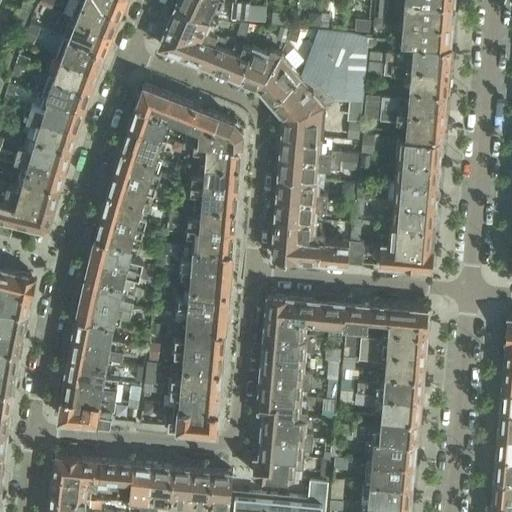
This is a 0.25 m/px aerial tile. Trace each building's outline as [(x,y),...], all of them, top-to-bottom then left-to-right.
[(25,0),(23,6),(32,9),(34,3),(26,0),(25,0)] [(78,0),(72,15),(113,31),(117,20),(120,13),(90,0),(78,0)] [(90,0),(120,13),(125,0),(90,0)] [(177,0),(176,3),(210,18),(215,5),(220,8),(223,0),(177,0)] [(380,0),(379,16),(388,16),(389,0),(380,0)] [(406,0),(405,17),(452,21),(453,12),(455,10),(455,4),(454,1),(454,0),(451,0),(406,0)] [(232,17),(250,18),(251,4),(251,2),(233,1),(232,17)] [(168,22),(211,39),(224,45),(228,38),(209,29),(214,19),(210,18),(176,3),(168,22)] [(250,18),(265,19),(266,5),(251,4),(250,18)] [(32,9),(23,6),(14,28),(23,32),(32,9)] [(274,21),(286,22),(287,12),(274,12),(274,21)] [(330,13),(322,12),(321,24),(329,25),(330,13)] [(64,34),(106,50),(113,31),(72,15),(64,34)] [(403,39),(415,40),(450,44),(451,34),(453,31),(453,26),(452,22),(452,21),(405,17),(403,39)] [(370,29),(370,19),(356,18),(356,28),(370,29)] [(41,25),(31,21),(23,40),(34,44),(41,25)] [(211,39),(168,22),(161,40),(163,45),(202,61),(211,39)] [(238,34),(246,36),(251,23),(242,23),(238,34)] [(287,40),(291,29),(282,26),(278,37),(287,40)] [(322,29),(302,73),(272,99),(285,115),(326,100),(333,97),(352,99),(363,100),(369,37),(345,31),(322,29)] [(57,53),(99,68),(106,50),(64,34),(57,53)] [(202,61),(241,77),(253,48),(245,44),(241,52),(224,45),(211,39),(202,61)] [(370,60),(450,67),(452,44),(450,44),(415,40),(414,53),(387,51),(387,52),(371,51),(370,60)] [(241,77),(259,84),(282,50),(272,46),(271,50),(255,43),(253,48),(241,77)] [(259,84),(272,99),(302,73),(282,50),(259,84)] [(50,73),(92,87),(99,68),(57,53),(50,73)] [(411,86),(448,89),(450,67),(370,60),(369,70),(385,71),(385,72),(412,75),(411,86)] [(13,74),(21,77),(25,65),(18,62),(13,74)] [(46,94),(85,107),(92,87),(50,73),(43,93),(46,94)] [(169,113),(189,121),(196,102),(145,81),(138,100),(169,113)] [(10,82),(6,94),(14,97),(18,85),(10,82)] [(366,104),(446,112),(448,89),(411,86),(410,98),(367,94),(366,104)] [(30,110),(79,126),(85,107),(46,94),(41,106),(32,103),(30,110)] [(363,100),(352,99),(350,115),(362,116),(363,100)] [(130,123),(167,136),(170,126),(165,124),(169,113),(138,100),(134,111),(130,123)] [(283,132),(323,136),(326,100),(285,115),(283,132)] [(196,102),(189,121),(197,124),(196,126),(205,126),(211,108),(196,102)] [(446,112),(366,104),(365,116),(408,119),(407,131),(444,135),(446,112)] [(196,126),(195,138),(242,142),(243,128),(235,118),(211,108),(205,126),(196,126)] [(32,133),(72,146),(79,126),(30,110),(27,118),(36,121),(32,133)] [(130,123),(123,144),(155,155),(159,144),(163,145),(167,136),(130,123)] [(283,132),(282,153),(342,158),(343,149),(322,147),(323,136),(283,132)] [(17,150),(66,165),(72,146),(32,133),(28,145),(19,143),(17,150)] [(363,153),(373,153),(374,135),(365,134),(363,153)] [(398,156),(440,159),(441,150),(443,148),(443,143),(442,140),(442,138),(399,134),(398,156)] [(206,160),(240,163),(242,142),(195,138),(194,147),(208,148),(206,160)] [(123,144),(116,166),(157,179),(160,169),(153,167),(156,156),(155,155),(123,144)] [(66,165),(17,150),(15,158),(24,161),(20,173),(61,184),(64,173),(66,165)] [(280,173),(320,177),(321,165),(341,166),(342,158),(282,153),(280,173)] [(396,177),(438,181),(439,171),(441,170),(442,164),(440,161),(440,159),(398,156),(396,177)] [(194,171),(193,180),(239,184),(240,163),(206,160),(205,172),(194,171)] [(357,160),(345,160),(345,167),(357,168),(357,160)] [(116,166),(109,188),(143,198),(147,187),(154,189),(157,179),(116,166)] [(5,190),(55,204),(57,197),(61,184),(20,173),(16,185),(7,183),(5,190)] [(280,173),(278,193),(328,198),(329,190),(320,189),(320,177),(280,173)] [(364,196),(366,176),(359,175),(357,195),(364,196)] [(438,181),(396,177),(394,199),(436,203),(437,193),(439,191),(440,185),(438,183),(438,181)] [(203,202),(237,205),(239,184),(193,180),(192,189),(204,190),(203,202)] [(55,204),(5,190),(0,188),(0,216),(44,227),(50,224),(55,204)] [(143,198),(109,188),(106,199),(103,210),(145,222),(148,212),(140,210),(143,198)] [(328,198),(278,193),(276,213),(318,217),(319,205),(328,205),(328,198)] [(358,200),(354,200),(353,217),(362,218),(363,213),(364,213),(365,197),(358,197),(358,200)] [(394,199),(392,221),(434,224),(435,215),(437,213),(438,207),(436,204),(436,203),(394,199)] [(237,205),(203,202),(202,215),(190,213),(189,222),(235,226),(237,205)] [(145,222),(103,210),(99,223),(97,232),(131,241),(134,229),(142,232),(145,222)] [(274,234),(321,237),(325,238),(326,230),(317,229),(318,217),(276,213),(274,234)] [(362,219),(353,218),(351,238),(360,239),(362,219)] [(390,242),(432,245),(433,236),(435,233),(436,229),(434,226),(434,224),(392,221),(390,242)] [(199,244),(233,246),(235,226),(189,222),(188,231),(200,232),(199,244)] [(94,241),(91,251),(142,264),(144,256),(135,254),(137,243),(131,241),(97,232),(94,241)] [(272,254),(319,258),(321,237),(274,234),(272,254)] [(319,258),(348,261),(350,240),(325,238),(321,237),(319,258)] [(350,240),(348,261),(360,262),(362,241),(350,240)] [(434,246),(432,245),(390,242),(383,241),(381,264),(432,268),(434,246)] [(182,254),(181,262),(231,267),(233,246),(199,244),(190,243),(189,255),(182,254)] [(86,272),(128,282),(130,271),(140,274),(142,264),(91,251),(89,260),(86,272)] [(187,283),(230,286),(231,267),(181,262),(180,271),(188,272),(187,283)] [(0,305),(2,306),(11,268),(0,265),(0,305)] [(2,306),(29,309),(30,305),(36,279),(32,273),(11,268),(2,306)] [(86,272),(82,291),(133,303),(134,294),(125,292),(128,282),(86,272)] [(178,294),(177,302),(228,306),(230,286),(187,283),(186,295),(178,294)] [(79,305),(77,312),(119,321),(121,310),(131,312),(133,303),(82,291),(79,305)] [(268,312),(306,316),(308,297),(269,294),(268,312)] [(308,297),(306,316),(330,318),(329,328),(342,329),(342,321),(344,300),(308,297)] [(344,300),(342,321),(367,323),(368,314),(385,315),(386,304),(344,300)] [(184,312),(183,323),(226,327),(228,306),(177,302),(177,311),(184,312)] [(389,325),(427,329),(429,308),(386,304),(385,315),(384,325),(389,325)] [(29,309),(2,306),(0,305),(0,326),(25,329),(26,321),(29,309)] [(77,312),(73,332),(124,342),(126,333),(117,331),(119,321),(77,312)] [(266,331),(315,336),(316,328),(305,327),(306,316),(268,312),(266,331)] [(153,322),(152,332),(161,333),(162,323),(153,322)] [(174,342),(224,346),(226,327),(183,323),(182,335),(175,334),(174,342)] [(427,329),(389,325),(388,337),(361,334),(360,345),(425,350),(427,329)] [(0,345),(21,348),(24,337),(25,329),(0,326),(0,345)] [(266,331),(264,351),(306,355),(307,343),(314,344),(315,336),(266,331)] [(69,352),(112,359),(114,349),(123,351),(124,342),(73,332),(69,352)] [(160,343),(151,342),(149,359),(158,360),(160,343)] [(179,363),(222,366),(224,346),(174,342),(173,351),(180,352),(179,363)] [(0,366),(18,368),(21,348),(0,345),(0,366)] [(385,369),(423,372),(425,350),(360,345),(359,356),(386,358),(385,369)] [(339,358),(340,347),(326,346),(325,357),(329,357),(339,358)] [(132,363),(140,364),(145,365),(146,353),(134,351),(132,363)] [(306,355),(264,351),(262,371),(311,375),(312,367),(304,366),(306,355)] [(66,371),(118,379),(119,372),(110,370),(112,359),(69,352),(66,371)] [(337,377),(339,358),(329,357),(328,376),(329,376),(337,377)] [(504,383),(511,383),(511,360),(506,360),(505,363),(504,365),(503,371),(505,373),(504,383)] [(157,381),(159,362),(148,361),(145,380),(157,381)] [(170,382),(220,386),(222,366),(179,363),(178,375),(171,374),(170,382)] [(137,380),(143,381),(145,365),(140,364),(137,380)] [(0,386),(15,388),(18,368),(0,366),(0,386)] [(357,378),(356,388),(421,394),(423,372),(385,369),(384,380),(357,378)] [(66,371),(62,392),(105,397),(107,388),(116,390),(118,379),(66,371)] [(260,390),(302,394),(303,383),(311,383),(311,375),(262,371),(260,390)] [(336,397),(337,377),(329,376),(327,397),(336,397)] [(164,384),(145,382),(144,390),(163,392),(164,384)] [(177,392),(176,403),(219,407),(220,386),(170,382),(169,391),(177,392)] [(502,405),(511,406),(511,383),(504,383),(504,385),(502,388),(501,394),(503,397),(502,405)] [(0,407),(12,409),(13,400),(15,388),(0,386),(0,407)] [(381,412),(419,416),(421,394),(356,388),(355,399),(382,402),(381,412)] [(265,411),(308,415),(309,407),(301,406),(302,394),(260,390),(259,407),(265,408),(265,411)] [(105,397),(62,392),(59,413),(111,418),(112,410),(103,409),(105,397)] [(219,407),(176,403),(175,415),(166,414),(166,423),(217,427),(219,407)] [(501,419),(500,432),(511,432),(511,406),(502,405),(502,406),(500,410),(499,415),(501,419)] [(0,426),(9,427),(12,409),(0,407),(0,426)] [(264,422),(263,430),(313,434),(314,427),(307,426),(308,415),(265,411),(264,413),(263,415),(262,420),(264,422)] [(352,433),(370,434),(417,438),(419,416),(381,412),(380,424),(353,421),(352,433)] [(0,447),(6,448),(7,439),(9,427),(0,426),(0,447)] [(260,448),(261,450),(304,454),(305,443),(312,443),(313,434),(263,430),(262,440),(260,443),(260,448)] [(498,453),(498,454),(511,454),(511,432),(500,432),(499,441),(497,444),(496,450),(498,453)] [(368,456),(413,460),(415,458),(416,451),(414,448),(415,439),(417,439),(417,438),(370,434),(368,456)] [(253,471),(295,475),(296,462),(304,462),(304,454),(261,450),(261,455),(255,455),(253,471)] [(51,470),(53,473),(100,477),(102,458),(55,454),(54,463),(52,465),(51,470)] [(496,476),(511,477),(511,454),(498,454),(497,463),(495,466),(494,471),(496,475),(496,476)] [(366,478),(411,482),(413,479),(414,473),(412,470),(413,460),(368,456),(366,478)] [(323,457),(321,478),(329,479),(331,457),(323,457)] [(100,477),(109,478),(132,480),(134,461),(102,458),(100,477)] [(134,461),(132,480),(130,500),(142,501),(140,511),(149,511),(154,462),(134,461)] [(174,464),(154,462),(149,511),(158,511),(159,502),(170,503),(174,464)] [(189,511),(193,466),(174,464),(170,503),(182,504),(181,511),(189,511)] [(214,468),(193,466),(189,511),(197,511),(198,506),(210,507),(214,468)] [(220,511),(229,511),(232,491),(233,469),(214,468),(210,507),(221,508),(220,511)] [(51,493),(92,496),(93,485),(108,487),(109,478),(100,477),(53,473),(52,482),(50,485),(50,490),(51,493)] [(331,497),(343,498),(345,476),(333,475),(331,497)] [(494,490),(494,498),(511,499),(511,477),(496,476),(496,477),(493,480),(493,486),(494,490)] [(294,493),(292,511),(326,511),(329,479),(321,478),(310,477),(309,494),(294,493)] [(366,478),(364,500),(409,504),(411,501),(412,495),(410,491),(411,482),(366,478)] [(229,511),(261,511),(263,490),(249,489),(248,493),(238,492),(232,491),(229,511)] [(263,490),(261,511),(292,511),(294,493),(263,490)] [(49,511),(128,511),(106,510),(106,509),(91,508),(92,496),(51,493),(51,494),(49,496),(48,502),(50,504),(49,511)] [(331,498),(331,507),(343,508),(343,499),(331,498)] [(511,511),(511,499),(494,498),(494,499),(491,502),(491,508),(492,511),(511,511)] [(409,504),(364,500),(362,511),(408,511),(409,504)]
